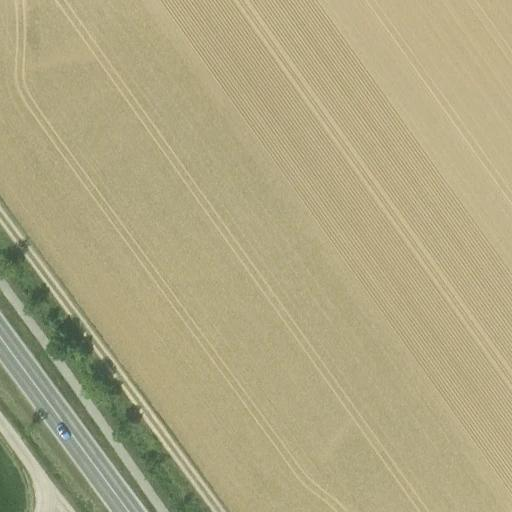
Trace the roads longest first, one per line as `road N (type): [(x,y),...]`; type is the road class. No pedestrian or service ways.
road 1 (track): [(0,216),(218,511)]
road 2 (secondary): [(137,511),(0,331)]
